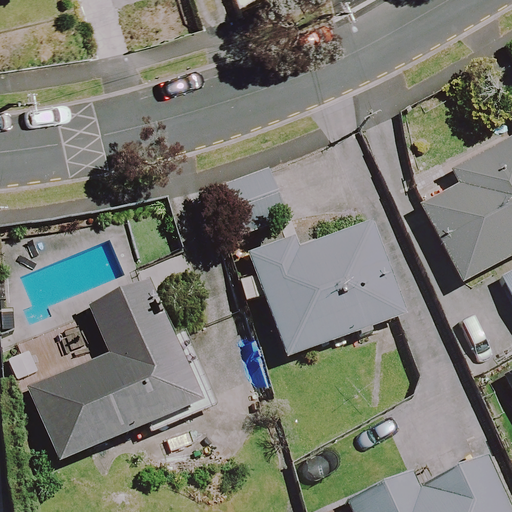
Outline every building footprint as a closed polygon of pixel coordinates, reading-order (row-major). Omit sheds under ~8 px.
[(511,263),(511,145),(449,179),(453,185),(412,206),(457,292),(511,263)] [(280,230),(264,179),(217,194),(234,245),(280,230)] [(395,328),(360,225),(283,251),(245,264),(280,366),(395,328)] [(511,279),(498,287),(511,314),(511,279)] [(193,415),(141,293),(84,316),(105,367),(24,401),(54,473),(193,415)] [(511,373),(492,386),(511,418),(511,373)] [(504,511),(482,464),(400,502),(378,511),(504,511)]
